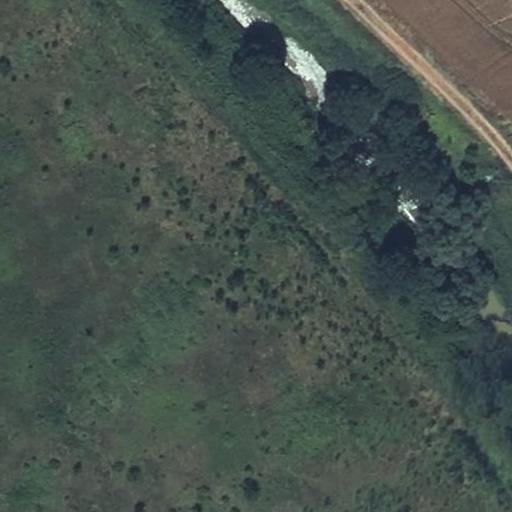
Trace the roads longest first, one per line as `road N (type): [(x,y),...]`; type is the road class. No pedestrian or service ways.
road 1 (track): [(111,0),(226,119),(380,300),(511,483)]
road 2 (track): [(357,0),(511,146)]
